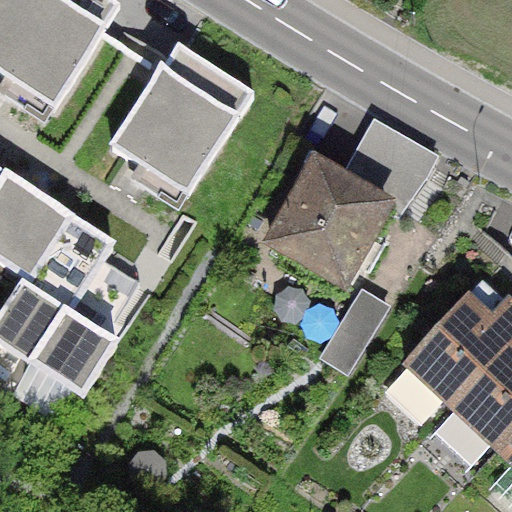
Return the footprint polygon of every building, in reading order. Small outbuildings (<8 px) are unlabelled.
[(0,0),(0,56),(37,0),(0,0)] [(122,18),(93,0),(37,0),(0,56),(0,93),(49,127),(122,18)] [(197,201),(261,106),(184,55),(120,150),(197,201)] [(390,215),(317,175),(273,253),(345,294),(390,215)] [(0,265),(27,283),(0,324),(0,344),(91,403),(127,348),(79,317),(119,255),(0,178),(0,265)] [(511,339),(511,303),(483,276),(403,358),(451,404),(511,339)] [(367,291),(332,363),(361,377),(396,305),(367,291)] [(511,434),(511,339),(451,404),(498,449),(511,434)] [(511,434),(498,449),(511,462),(511,434)]
